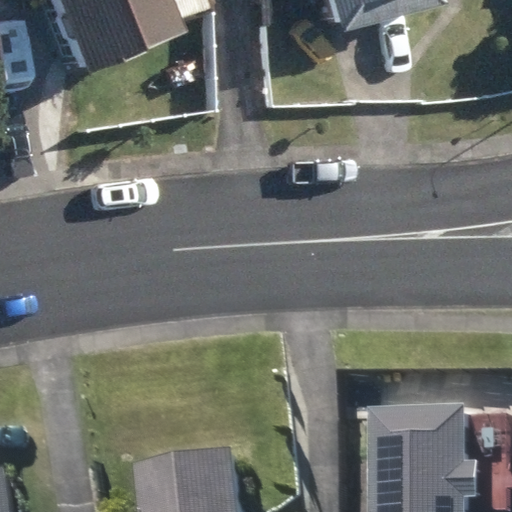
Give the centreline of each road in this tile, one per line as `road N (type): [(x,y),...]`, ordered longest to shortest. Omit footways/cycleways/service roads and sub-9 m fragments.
road 1 (residential): [(352,237),(183,246),(0,278)]
road 2 (residential): [(352,237),(511,192)]
road 3 (residential): [(511,261),(352,237)]
